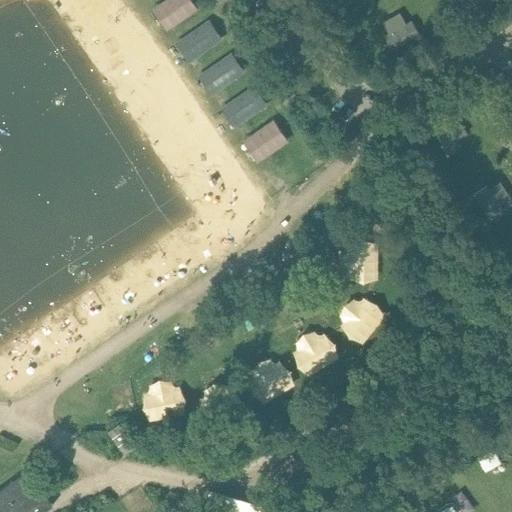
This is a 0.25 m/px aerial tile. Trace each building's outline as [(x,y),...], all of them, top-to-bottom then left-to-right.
[(193,0),(167,0),(163,4),(174,21),(197,5),(193,0)] [(466,0),(468,16),(485,15),(484,0),(466,0)] [(412,22),(368,10),(363,27),(407,40),(412,22)] [(208,19),(184,36),(196,53),(220,36),(208,19)] [(231,52),(207,69),(214,80),(219,86),(243,69),(231,52)] [(254,84),(230,102),(242,119),(267,101),(254,84)] [(468,156),(446,116),(430,125),(452,164),(468,156)] [(275,120),(254,135),(266,152),(287,137),(275,120)] [(468,188),(494,225),(508,215),(482,177),(468,188)] [(350,245),(350,281),(374,281),(374,245),(350,245)] [(365,302),(342,330),(360,344),(383,317),(365,302)] [(324,338),(293,357),(305,377),(336,357),(324,338)] [(279,365),(248,385),(261,405),(292,385),(279,365)] [(181,392),(145,399),(150,423),(186,415),(181,392)] [(236,393),(201,404),(208,426),(243,415),(236,393)] [(119,423),(108,431),(125,454),(135,446),(119,423)] [(0,511),(44,511),(53,506),(27,470),(0,489),(0,511)]
